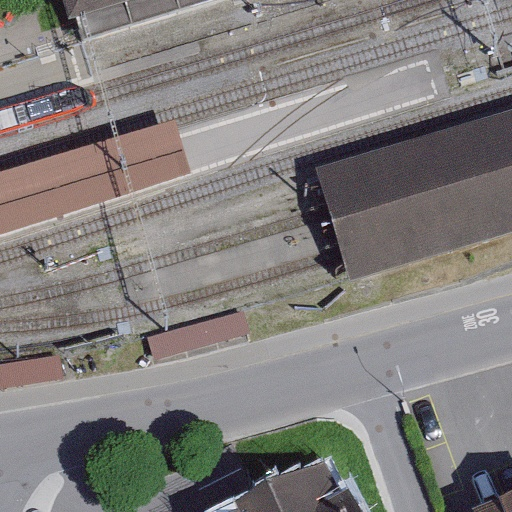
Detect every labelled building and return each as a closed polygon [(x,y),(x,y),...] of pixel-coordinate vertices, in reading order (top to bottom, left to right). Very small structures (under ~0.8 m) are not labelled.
[(50,0),(63,41),(65,50),(233,0),(50,0)] [(337,257),(349,297),(511,250),(511,124),(317,182),(325,215),(337,257)] [(174,140),(0,193),(0,246),(190,192),(174,140)] [(243,318),(145,344),(151,368),(249,342),(243,318)] [(60,361),(0,370),(0,395),(64,386),(60,361)] [(341,511),(325,479),(259,511),(341,511)]
